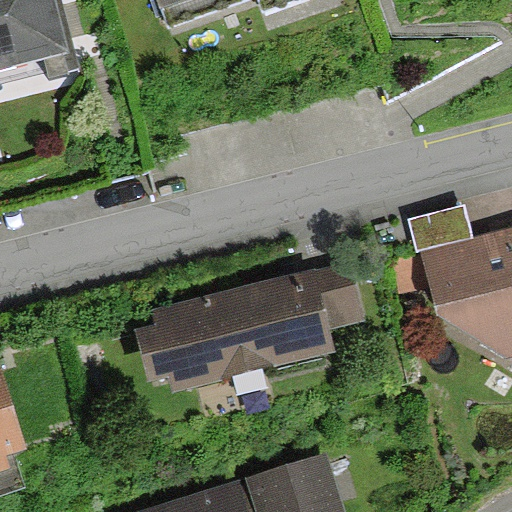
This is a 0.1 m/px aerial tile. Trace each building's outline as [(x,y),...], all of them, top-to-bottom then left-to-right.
[(0,0),(0,79),(70,62),(54,0),(0,0)] [(284,0),(163,0),(172,24),(238,0),(263,0),(266,7),(284,0)] [(511,350),(511,238),(430,259),(443,310),(511,350)] [(356,315),(346,271),(145,318),(162,387),(331,348),(325,323),(356,315)] [(0,465),(18,460),(0,402),(0,465)] [(334,511),(320,464),(160,511),(334,511)]
